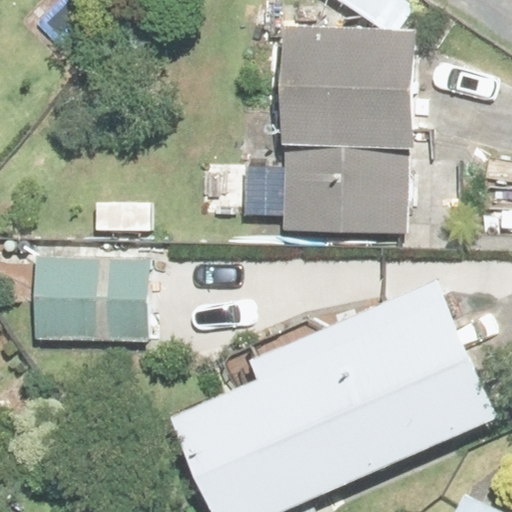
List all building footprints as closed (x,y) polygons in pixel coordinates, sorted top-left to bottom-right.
[(308,41),(277,39),(273,121),(304,123),(301,174),(259,171),(256,219),(294,221),(294,235),(418,242),(422,159),(441,160),(448,35),(414,33),(431,9),(417,0),(324,0),(309,27),(308,41)] [(197,200),(115,195),(113,234),(195,238),(197,200)] [(166,262),(49,257),(45,344),(162,349),(166,262)] [(228,511),(318,511),(511,424),(511,400),(458,282),(273,366),(281,383),(189,424),(228,511)] [(511,511),(511,506),(483,494),(475,511),(511,511)]
